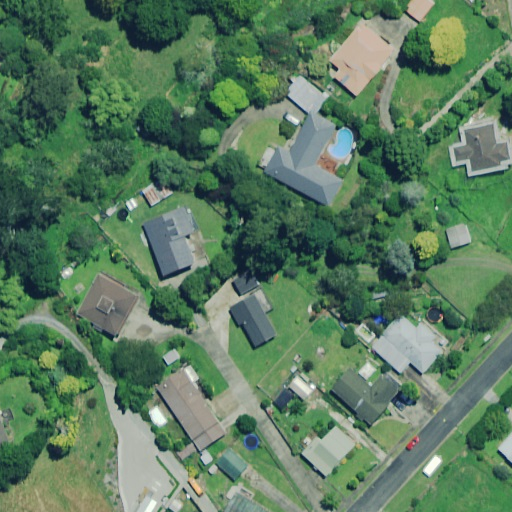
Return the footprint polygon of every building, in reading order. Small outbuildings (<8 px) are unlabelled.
[(436,5),(429,0),(414,0),(406,11),(422,23),(436,5)] [(396,52),(364,24),(332,62),(343,70),(336,78),(358,96),(396,52)] [(280,146),(277,152),(267,147),(257,164),(267,170),(265,174),(329,209),(344,181),(317,167),(338,127),(316,115),(332,96),(326,91),(323,94),(296,71),(280,89),(310,115),(290,152),(280,146)] [(473,172),(501,167),(501,164),(511,161),(511,153),(510,143),(498,145),(495,127),(465,132),(467,147),(454,149),(456,162),(470,159),(473,172)] [(175,193),(169,184),(162,188),(157,181),(134,195),(139,203),(147,198),(153,206),(175,193)] [(421,202),(423,200),(424,199),(424,197),(425,195),(425,193),(425,192),(424,190),(424,188),(422,187),(421,185),(420,184),(418,183),(416,183),(414,183),(412,183),(411,183),(409,184),(407,185),(406,187),(405,188),(404,190),(404,192),(404,194),(404,195),(404,197),(405,199),(406,200),(407,202),(407,208),(421,209),(421,202)] [(164,277),(199,263),(190,239),(197,236),(186,207),(144,223),(164,277)] [(471,242),(465,224),(445,230),(451,248),(471,242)] [(260,285),(251,270),(233,281),(241,295),(260,285)] [(77,315),(93,324),(90,328),(102,335),(104,330),(118,338),(140,297),(99,275),(77,315)] [(272,311),(260,291),(230,309),(240,326),(243,324),(257,348),(279,335),(267,314),(272,311)] [(415,327),(401,314),(384,332),(386,334),(373,348),(401,374),(411,363),(423,374),(444,352),(437,346),(442,341),(420,321),(415,327)] [(181,358),(175,349),(163,357),(169,366),(181,358)] [(264,363),(257,359),(249,371),(256,375),(264,363)] [(213,460),(206,449),(228,434),(200,393),(210,386),(194,362),(157,387),(191,437),(173,449),(182,461),(199,450),(201,453),(204,457),(201,460),(205,465),(213,460)] [(333,390),(359,414),(356,417),(364,424),(367,421),(373,427),(388,411),(385,408),(400,392),(383,376),(372,388),(352,369),(333,390)] [(314,391),(299,377),(290,387),(304,401),(314,391)] [(291,399),(284,391),(273,401),(280,409),(291,399)] [(167,422),(157,407),(148,413),(158,429),(167,422)] [(0,446),(11,442),(4,425),(15,421),(10,409),(0,412),(0,446)] [(303,454),(315,465),(313,468),(318,473),(320,470),(327,477),(357,444),(338,427),(322,444),(317,439),(303,454)] [(511,435),(499,450),(511,461),(511,435)] [(212,475),(220,466),(236,481),(249,466),(231,449),(217,464),(216,463),(208,471),(212,475)] [(270,511),(250,500),(256,490),(249,486),(245,493),(238,490),(225,511),(270,511)] [(191,499),(183,491),(175,499),(183,506),(191,499)]
